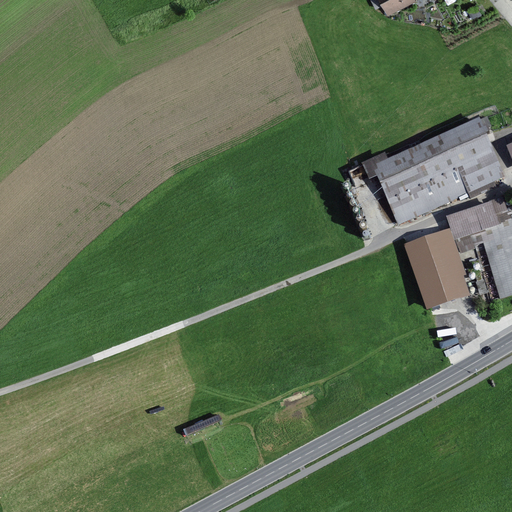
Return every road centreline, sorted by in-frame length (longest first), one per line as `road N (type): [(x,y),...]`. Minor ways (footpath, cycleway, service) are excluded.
road 1 (track): [(0,391),(511,189)]
road 2 (primary): [(198,511),(511,340)]
